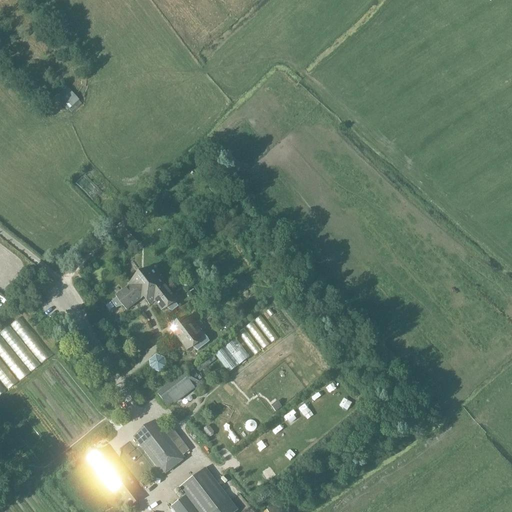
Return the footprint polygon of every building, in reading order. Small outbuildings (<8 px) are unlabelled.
[(115,233),(111,237),(114,242),(119,237),(115,233)] [(147,303),(149,305),(154,301),(161,311),(166,308),(168,307),(171,312),(178,307),(173,302),(175,300),(168,291),(169,290),(151,267),(142,272),(134,278),(127,285),(128,286),(115,296),(116,298),(111,302),(115,308),(120,305),(122,306),(126,310),(143,297),(146,299),(145,300),(147,303)] [(260,316),(236,334),(254,358),(278,339),(260,316)] [(174,325),(170,329),(187,351),(192,348),(194,346),(197,351),(209,342),(207,338),(203,335),(197,327),(193,330),(184,319),(179,321),(174,325)] [(213,354),(229,373),(249,357),(234,338),(213,354)] [(150,371),(158,374),(159,374),(165,367),(163,359),(155,356),(148,361),(150,371)] [(195,368),(199,373),(215,361),(211,356),(195,368)] [(189,369),(157,393),(167,407),(173,402),(199,382),(189,369)] [(277,401),(270,406),(275,412),(281,408),(277,401)] [(151,424),(134,438),(162,475),(183,458),(182,456),(161,429),(155,421),(151,424)] [(168,425),(161,429),(182,456),(189,451),(168,425)] [(204,429),(203,432),(207,437),(211,438),(213,436),(213,433),(209,427),(206,427),(204,429)] [(84,455),(87,459),(93,454),(90,449),(89,449),(83,454),(84,455)] [(86,459),(126,510),(139,500),(99,449),(93,454),(87,459),(86,459)] [(204,468),(178,488),(185,496),(180,500),(170,507),(174,511),(235,511),(237,510),(230,501),(204,468)] [(263,511),(282,511),(277,503),(263,511)]
